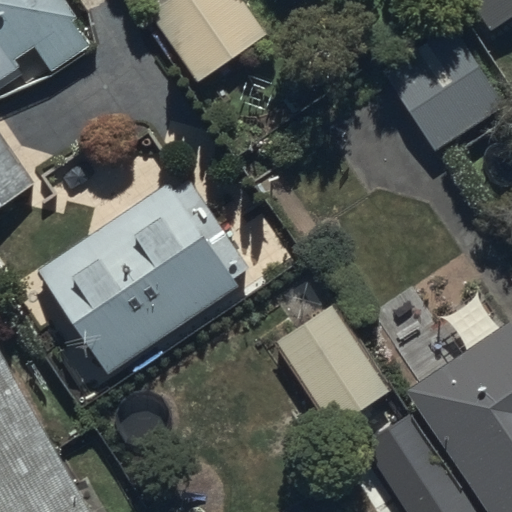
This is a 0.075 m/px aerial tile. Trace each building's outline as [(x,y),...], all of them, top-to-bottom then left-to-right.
[(0,0),(0,72),(32,51),(46,72),(85,46),(71,25),(79,20),(65,0),(0,0)] [(192,86),(271,32),(249,0),(157,0),(141,11),(192,86)] [(511,0),(467,0),(487,29),(511,12),(511,0)] [(379,69),(433,150),(506,101),(452,20),(379,69)] [(0,205),(35,182),(0,129),(0,205)] [(34,270),(105,375),(252,277),(181,172),(34,270)] [(332,431),(396,388),(333,294),(269,338),(332,431)] [(404,385),(490,511),(511,511),(511,325),(506,316),(404,385)] [(0,511),(91,511),(0,352),(0,511)] [(340,440),(389,511),(478,511),(402,398),(340,440)]
